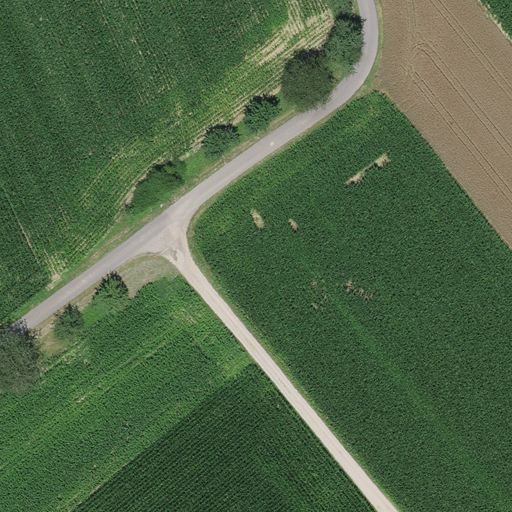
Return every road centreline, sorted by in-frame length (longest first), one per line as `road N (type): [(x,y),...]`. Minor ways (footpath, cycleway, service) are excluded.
road 1 (track): [(369,0),(373,42),(364,69),(328,105),(190,201),(172,236),(191,278),(387,511)]
road 2 (track): [(0,358),(175,228)]
